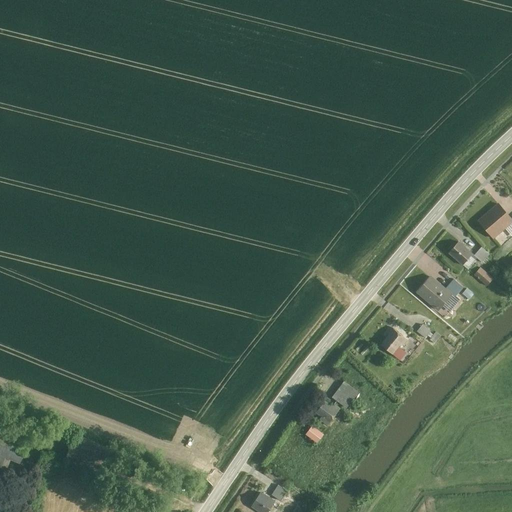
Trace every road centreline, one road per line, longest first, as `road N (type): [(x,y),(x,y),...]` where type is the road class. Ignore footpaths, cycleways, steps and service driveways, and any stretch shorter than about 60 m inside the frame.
road 1 (secondary): [(205,511),(315,355),(511,135)]
road 2 (track): [(229,476),(0,387)]
